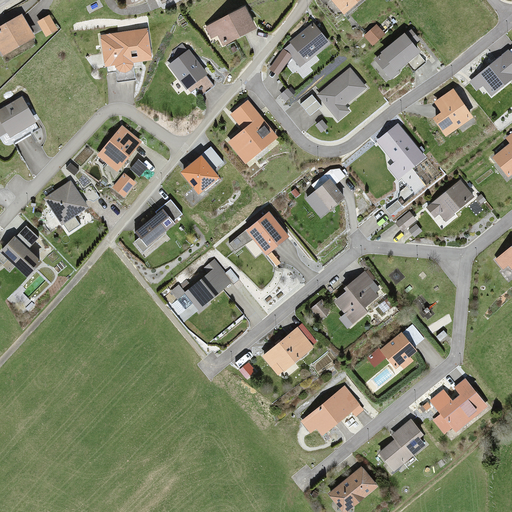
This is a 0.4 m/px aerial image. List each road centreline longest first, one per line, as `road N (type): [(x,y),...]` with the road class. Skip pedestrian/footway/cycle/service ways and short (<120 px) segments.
road 1 (residential): [(248,74),(299,139),(332,151),(511,20)]
road 2 (residential): [(465,254),(454,359),(305,482)]
road 3 (residential): [(465,254),(361,249),(214,370)]
road 4 (residential): [(0,361),(182,150)]
road 5 (residential): [(182,150),(132,113),(109,110),(0,225)]
road 6 (track): [(401,511),(511,416)]
